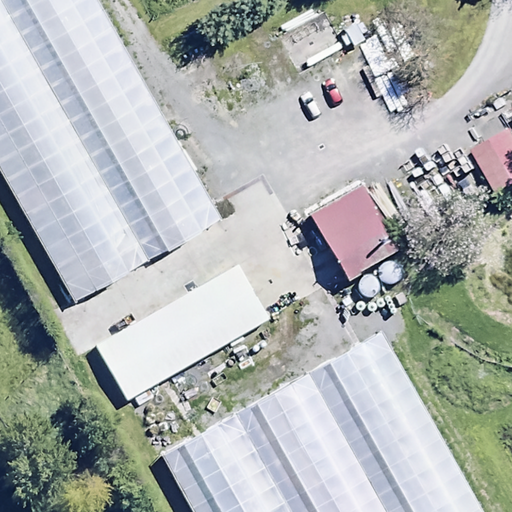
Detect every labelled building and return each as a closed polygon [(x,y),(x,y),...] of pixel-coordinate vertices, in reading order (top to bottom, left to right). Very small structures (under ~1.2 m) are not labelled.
[(0,0),(0,177),(69,302),(215,221),(92,0),(0,0)] [(511,139),(507,131),(469,155),(496,199),(511,188),(511,139)] [(359,185),(303,219),(343,285),(399,252),(359,185)] [(91,350),(121,404),(264,322),(234,269),(91,350)] [(154,457),(183,511),(503,511),(400,323),(154,457)]
